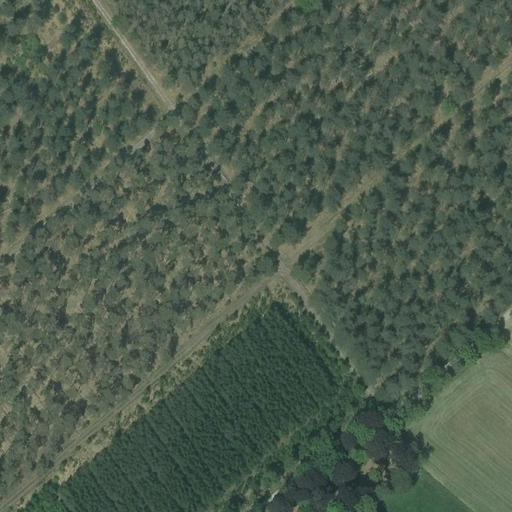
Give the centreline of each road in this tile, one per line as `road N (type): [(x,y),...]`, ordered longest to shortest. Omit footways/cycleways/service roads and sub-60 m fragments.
road 1 (track): [(381,419),(92,0)]
road 2 (unclassified): [(511,307),(344,448)]
